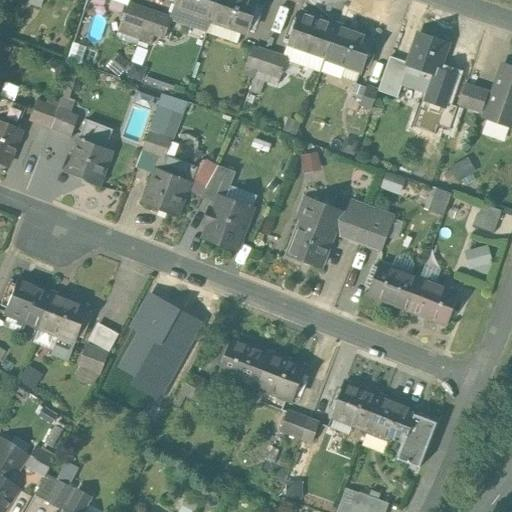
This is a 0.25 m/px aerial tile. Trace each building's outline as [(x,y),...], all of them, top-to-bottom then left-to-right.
[(211,30),(215,20),(221,0),(181,0),(176,16),(211,30)] [(262,0),(221,0),(215,20),(252,33),(262,0)] [(128,18),(170,35),(176,16),(136,2),(128,18)] [(333,57),(346,25),(306,9),(292,44),(333,57)] [(346,25),(333,57),(367,69),(380,37),(346,25)] [(436,90),(453,40),(419,29),(407,63),(413,67),(408,81),(436,90)] [(245,71),(279,78),(289,54),(257,42),(245,71)] [(117,52),(108,66),(121,75),(130,62),(117,52)] [(487,118),(511,125),(511,58),(506,56),(496,87),(487,118)] [(125,75),(144,80),(147,66),(129,61),(125,75)] [(496,87),(444,69),(436,90),(433,98),(487,118),(496,87)] [(365,101),(386,108),(391,91),(371,84),(365,101)] [(39,98),(32,117),(76,134),(83,112),(39,98)] [(28,124),(0,113),(0,159),(14,165),(28,124)] [(148,147),(169,154),(176,136),(154,129),(148,147)] [(108,183),(120,149),(83,132),(70,169),(108,183)] [(481,170),(473,155),(455,166),(461,180),(481,170)] [(189,191),(201,197),(218,166),(206,160),(195,179),(192,182),(189,191)] [(236,173),(218,166),(201,197),(214,202),(216,196),(226,200),(236,173)] [(156,169),(143,203),(179,216),(189,191),(192,182),(156,169)] [(425,208),(443,215),(451,193),(433,186),(425,208)] [(349,209),(306,194),(287,251),(329,267),(341,232),(349,209)] [(214,202),(202,239),(240,252),(254,209),(226,200),(216,196),(214,202)] [(341,232),(386,249),(398,214),(356,197),(341,232)] [(477,222),(497,232),(506,210),(485,202),(477,222)] [(492,242),(469,249),(474,267),(499,261),(492,242)] [(413,308),(426,272),(384,256),(370,292),(413,308)] [(426,272),(413,308),(453,323),(465,287),(426,272)] [(57,287),(22,273),(6,310),(43,323),(57,287)] [(79,339),(92,300),(57,287),(43,323),(79,339)] [(165,304),(150,296),(133,327),(142,332),(124,365),(141,374),(145,366),(164,376),(191,325),(162,309),(165,304)] [(112,350),(91,339),(83,360),(102,371),(112,350)] [(270,354),(233,340),(220,373),(257,387),(270,354)] [(306,368),(270,354),(257,387),(294,401),(306,369),(306,368)] [(381,397),(345,383),(332,416),(369,430),(381,397)] [(418,411),(381,397),(369,430),(403,444),(405,444),(416,415),(418,411)] [(326,419),(293,408),(285,426),(318,439),(326,419)] [(416,415),(405,444),(403,444),(397,459),(420,468),(437,423),(416,415)] [(0,472),(9,473),(27,447),(1,431),(0,432),(0,472)] [(40,442),(30,462),(49,474),(60,454),(40,442)] [(54,471),(43,493),(67,506),(79,483),(54,471)] [(9,473),(0,472),(0,511),(7,511),(25,487),(9,473)] [(63,511),(87,511),(86,511),(96,492),(79,483),(67,506),(63,511)]
